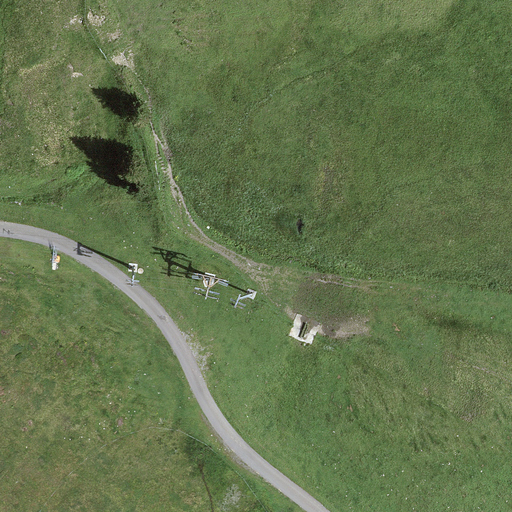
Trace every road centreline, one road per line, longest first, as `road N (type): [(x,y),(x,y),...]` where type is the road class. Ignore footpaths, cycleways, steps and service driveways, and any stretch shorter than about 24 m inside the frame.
road 1 (track): [(0,228),(57,241),(101,266),(157,314),(188,362)]
road 2 (track): [(332,511),(242,438),(188,362)]
